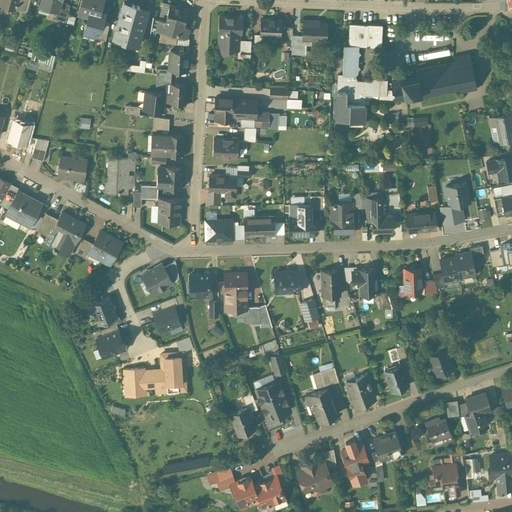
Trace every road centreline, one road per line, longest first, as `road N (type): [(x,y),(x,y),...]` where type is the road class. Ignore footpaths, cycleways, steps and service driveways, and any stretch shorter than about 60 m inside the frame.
road 1 (residential): [(511,228),(423,243),(192,249)]
road 2 (residential): [(511,368),(276,452)]
road 3 (residential): [(192,249),(205,0)]
road 4 (residential): [(511,5),(265,0)]
road 5 (residential): [(155,240),(0,157)]
road 6 (residential): [(155,240),(116,275),(140,341)]
